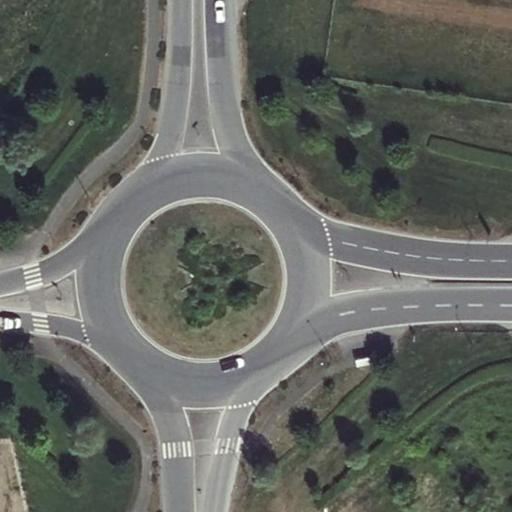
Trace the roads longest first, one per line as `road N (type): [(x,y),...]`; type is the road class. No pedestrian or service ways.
road 1 (trunk): [(511,264),(332,243),(279,215)]
road 2 (trunk): [(284,345),(330,319),(404,305),(511,302)]
road 3 (tertiary): [(178,0),(178,81),(149,201)]
road 4 (tertiary): [(257,197),(227,136),(216,0)]
road 5 (secondary): [(155,369),(183,511)]
road 6 (secondary): [(211,511),(249,373)]
road 7 (primary): [(284,345),(298,321),(304,265),(279,215)]
road 8 (primary): [(0,316),(75,328),(133,351)]
road 9 (primary): [(123,226),(66,266),(0,284)]
road 10 (primary): [(123,226),(106,290),(114,323),(133,351)]
